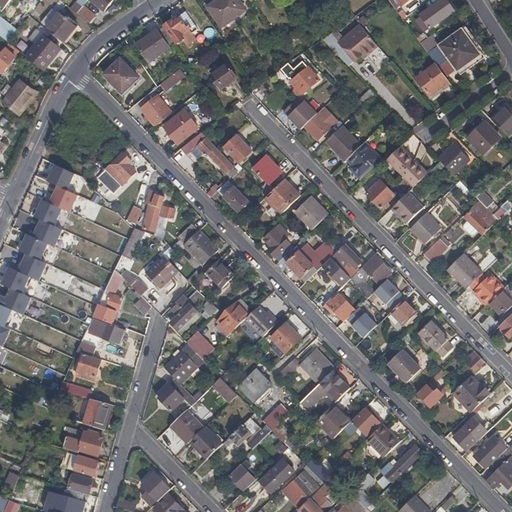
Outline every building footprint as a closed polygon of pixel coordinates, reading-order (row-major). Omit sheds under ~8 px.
[(29,14),(36,16),(40,2),(32,0),(29,14)] [(82,6),(83,5),(87,0),(89,0),(104,12),(113,0),(77,0),(76,1),(82,6)] [(216,0),(216,3),(208,8),(223,29),(247,11),(238,0),(216,0)] [(446,0),(442,0),(422,16),(431,29),(455,11),(446,0)] [(76,13),(90,24),(96,17),(83,5),(82,6),(76,13)] [(43,23),(49,27),(62,11),(56,7),(43,23)] [(47,30),(64,44),(79,25),(62,11),(49,27),(47,30)] [(176,22),(173,22),(166,27),(178,45),(185,40),(188,45),(196,39),(193,34),(199,30),(187,12),(179,17),(181,19),(176,22)] [(355,16),(352,12),(346,16),(349,21),(355,16)] [(331,48),(350,67),(363,56),(361,55),(364,53),(366,55),(369,56),(373,52),(370,48),(370,47),(367,43),(372,38),(361,26),(354,32),(356,34),(359,36),(350,44),(354,48),(348,53),(341,46),(337,43),(331,48)] [(433,51),(429,54),(437,65),(439,67),(444,63),(449,59),(451,62),(456,55),(473,44),(462,29),(433,51)] [(170,50),(157,32),(137,46),(149,64),(170,50)] [(421,34),(417,38),(421,43),(425,40),(421,34)] [(43,36),(26,58),(28,59),(43,71),(60,50),(43,36)] [(337,43),(341,46),(344,43),(342,41),(344,40),(341,37),(336,41),(337,43)] [(427,42),(422,45),(429,54),(433,51),(427,42)] [(481,55),(473,44),(456,55),(451,62),(455,67),(458,71),(481,55)] [(16,57),(5,49),(0,54),(0,71),(2,73),(16,57)] [(204,63),(212,75),(228,65),(220,53),(204,63)] [(137,78),(120,59),(104,74),(122,93),(137,78)] [(228,65),(212,76),(223,91),(239,80),(228,65)] [(318,80),(323,76),(314,65),(293,83),(298,88),(295,92),(299,97),(303,96),(320,82),(318,80)] [(439,67),(437,65),(417,79),(430,97),(450,83),(443,74),(439,67)] [(186,77),(180,70),(162,84),(167,91),(186,77)] [(21,80),(3,104),(21,118),(39,94),(21,80)] [(358,113),(376,95),(372,90),(354,108),(358,113)] [(141,108),(156,127),(173,114),(158,95),(141,108)] [(318,115),(306,102),(300,107),(295,102),(285,112),(302,130),(318,115)] [(492,121),(509,137),(511,134),(511,109),(508,105),(492,121)] [(326,108),(319,115),(332,130),(340,123),(326,108)] [(185,113),(165,128),(177,144),(197,129),(185,113)] [(332,130),(319,115),(306,127),(320,142),(332,130)] [(501,139),(486,123),(469,139),(485,156),(501,139)] [(344,127),(328,142),(340,154),(341,152),(348,160),(362,146),(344,127)] [(202,134),(181,150),(185,156),(197,147),(207,139),(202,134)] [(252,152),(238,137),(225,148),(240,164),(252,152)] [(215,149),(216,148),(207,139),(197,147),(205,155),(207,153),(228,174),(234,168),(215,149)] [(348,160),(354,167),(352,168),(361,177),(380,159),(365,144),(362,146),(348,160)] [(456,145),(440,160),(441,161),(455,176),(471,160),(456,145)] [(402,146),(399,148),(426,176),(429,173),(402,146)] [(399,148),(388,159),(415,187),(426,176),(399,148)] [(113,177),(121,186),(122,187),(136,173),(128,166),(131,163),(123,155),(111,167),(118,173),(113,177)] [(283,172),(268,156),(254,169),(270,185),(283,172)] [(53,164),(46,181),(57,186),(66,190),(74,174),(53,164)] [(356,181),(361,177),(352,168),(348,172),(356,181)] [(229,182),(223,174),(214,182),(221,189),(229,182)] [(117,190),(121,186),(113,177),(109,181),(117,190)] [(265,199),(282,215),(301,196),(285,180),(273,192),(269,195),(265,199)] [(395,196),(381,181),(367,194),(382,209),(395,196)] [(462,192),(467,188),(460,181),(456,185),(462,192)] [(221,189),(218,191),(239,213),(250,203),(229,182),(221,189)] [(262,187),(269,195),(273,192),(265,184),(262,187)] [(66,190),(57,186),(49,203),(62,209),(69,213),(77,195),(66,190)] [(96,192),(110,206),(114,202),(111,194),(104,187),(102,189),(100,187),(96,192)] [(138,230),(142,232),(143,230),(154,233),(159,217),(173,220),(176,210),(162,206),(164,198),(156,195),(156,193),(149,191),(146,204),(150,205),(147,214),(142,213),(138,230)] [(482,191),(476,197),(480,201),(486,208),(492,202),(482,191)] [(407,195),(393,208),(407,223),(423,207),(409,193),(407,195)] [(313,230),(328,216),(311,198),(296,213),(313,230)] [(62,209),(49,203),(41,200),(34,216),(40,219),(55,226),(62,209)] [(498,220),(493,215),(489,211),(484,205),(480,201),(471,209),(473,210),(466,217),(483,235),(490,227),(491,228),(498,220)] [(494,215),(499,220),(511,206),(511,205),(508,202),(494,215)] [(142,211),(134,207),(128,221),(136,225),(142,211)] [(427,214),(411,229),(426,244),(442,229),(427,214)] [(55,226),(40,219),(32,238),(48,245),(54,248),(62,229),(55,226)] [(178,240),(184,246),(196,235),(199,232),(193,226),(178,240)] [(134,231),(122,256),(128,260),(131,261),(145,233),(142,232),(138,230),(135,229),(134,231)] [(281,262),(294,249),(290,245),(291,244),(283,237),(282,236),(284,234),(281,231),(279,233),(276,230),(265,240),(272,248),(269,252),(276,259),(277,258),(281,262)] [(218,251),(200,231),(199,232),(196,235),(184,246),(203,266),(218,251)] [(48,245),(32,238),(26,235),(19,251),(24,254),(41,261),(48,245)] [(336,254),(346,245),(339,238),(330,247),(336,254)] [(448,247),(441,239),(424,255),(432,263),(448,247)] [(289,267),(306,284),(323,267),(325,265),(311,250),(308,252),(300,243),(294,249),(281,262),(277,266),(283,273),(289,267)] [(332,259),(342,270),(347,265),(350,267),(352,265),(356,269),(363,263),(346,245),(336,254),(337,254),(332,259)] [(389,279),(395,273),(383,262),(386,260),(379,253),(352,280),(349,282),(355,287),(367,301),(369,298),(357,286),(368,276),(380,288),(389,279)] [(467,290),(484,273),(465,253),(448,270),(467,290)] [(41,261),(24,254),(17,271),(29,276),(38,280),(46,263),(41,261)] [(122,256),(115,270),(120,275),(121,275),(128,260),(122,256)] [(161,290),(179,272),(168,261),(164,257),(146,274),(161,290)] [(323,267),(343,288),(344,287),(349,282),(352,280),(342,270),(332,259),(331,259),(325,265),(323,267)] [(235,277),(219,261),(206,273),(222,290),(235,277)] [(29,276),(17,271),(8,267),(0,284),(9,288),(22,294),(29,276)] [(115,270),(102,295),(111,298),(112,296),(120,275),(115,270)] [(122,277),(143,298),(150,291),(142,283),(126,273),(122,277)] [(197,273),(188,282),(193,287),(202,278),(197,273)] [(380,288),(376,292),(387,305),(401,291),(389,279),(380,288)] [(184,295),(192,287),(193,287),(188,282),(179,290),(184,295)] [(350,292),(355,287),(349,282),(344,287),(350,292)] [(460,298),(462,300),(465,303),(472,310),(487,296),(475,283),(460,298)] [(22,294),(9,288),(5,297),(0,294),(0,303),(23,314),(30,298),(22,294)] [(511,299),(502,290),(490,302),(502,315),(511,305),(511,299)] [(327,304),(345,322),(356,311),(338,293),(327,304)] [(97,306),(92,317),(98,320),(108,323),(113,325),(117,313),(119,313),(123,300),(112,296),(111,298),(102,295),(97,305),(97,306)] [(183,296),(176,303),(178,304),(172,310),(178,317),(171,324),(179,332),(198,312),(183,296)] [(151,310),(142,300),(135,307),(147,319),(151,310)] [(404,300),(391,312),(404,326),(417,313),(404,300)] [(247,320),(250,317),(237,304),(219,322),(231,334),(247,320)] [(204,314),(210,320),(217,313),(211,307),(204,314)] [(250,317),(247,320),(263,336),(278,322),(268,312),(266,314),(259,308),(250,317)] [(366,313),(353,326),(365,338),(378,326),(366,313)] [(510,338),(511,336),(511,315),(500,327),(510,338)] [(0,349),(36,365),(46,343),(0,322),(0,349)] [(449,340),(432,322),(420,334),(437,352),(438,351),(444,357),(454,348),(448,341),(449,340)] [(120,347),(127,330),(115,326),(114,328),(102,324),(101,327),(105,328),(100,340),(120,347)] [(301,339),(286,324),(271,339),(286,355),(301,339)] [(413,328),(407,333),(412,338),(417,332),(413,328)] [(204,361),(211,354),(215,350),(197,332),(186,343),(189,346),(204,361)] [(407,333),(396,344),(401,348),(411,339),(412,338),(407,333)] [(82,342),(79,349),(94,354),(97,347),(82,342)] [(180,384),(204,361),(189,346),(165,369),(175,379),(180,384)] [(320,385),(321,384),(334,372),(336,370),(317,351),(301,365),(320,385)] [(479,355),(475,352),(469,358),(473,362),(479,355)] [(221,379),(232,368),(230,366),(225,372),(212,359),(213,357),(211,354),(204,361),(221,379)] [(406,354),(400,361),(415,376),(422,370),(406,354)] [(96,379),(101,361),(84,355),(78,374),(82,375),(81,378),(86,380),(87,377),(89,377),(96,379)] [(473,362),(469,366),(474,372),(478,367),(485,361),(479,355),(473,362)] [(296,360),(279,376),(284,381),(301,365),(296,360)] [(415,376),(400,361),(392,368),(408,383),(415,376)] [(254,402),(255,402),(265,392),(271,385),(257,371),(240,388),(254,402)] [(342,380),(334,372),(333,373),(341,382),(342,380)] [(320,385),(301,404),(309,411),(327,394),(336,404),(351,389),(342,380),(341,382),(333,373),(321,384),(320,385)] [(454,394),(472,412),(491,394),(472,375),(454,394)] [(436,376),(418,393),(431,407),(444,395),(441,392),(433,384),(439,379),(436,376)] [(192,407),(197,402),(180,384),(175,379),(157,397),(172,412),(184,399),(192,407)] [(220,393),(230,404),(238,396),(221,379),(213,386),(218,391),(220,393)] [(66,387),(63,393),(65,393),(83,398),(90,400),(92,392),(78,388),(77,390),(66,387)] [(444,395),(431,407),(435,412),(448,399),(444,395)] [(104,431),(111,406),(90,400),(84,425),(104,431)] [(278,426),(291,414),(282,405),(264,422),(267,426),(273,431),(278,426)] [(350,423),(333,406),(318,422),(334,439),(350,423)] [(366,408),(352,421),(367,436),(380,422),(366,408)] [(189,444),(190,443),(205,429),(188,411),(172,426),(186,441),(181,446),(184,449),(189,444)] [(511,415),(508,420),(505,417),(493,428),(501,437),(511,426),(511,415)] [(454,438),(468,451),(487,433),(485,430),(477,437),(476,437),(485,428),(475,418),(454,438)] [(243,427),(224,444),(227,448),(233,442),(236,445),(249,433),(251,435),(259,427),(251,419),(243,427)] [(253,450),(273,431),(267,426),(248,445),(253,450)] [(284,432),(278,426),(273,431),(278,437),(284,432)] [(383,426),(368,440),(385,457),(400,443),(383,426)] [(190,443),(207,461),(223,445),(206,427),(205,429),(190,443)] [(71,429),(68,438),(82,442),(85,433),(71,429)] [(65,450),(79,454),(80,452),(99,457),(105,438),(97,436),(95,436),(96,433),(90,432),(90,434),(85,433),(82,442),(68,438),(65,450)] [(278,437),(290,449),(295,443),(284,432),(278,437)] [(474,456),(487,469),(492,464),(499,457),(508,448),(496,435),(474,456)] [(498,470),(486,482),(494,489),(502,482),(509,489),(511,486),(511,458),(511,457),(511,445),(508,448),(499,457),(492,464),(498,470)] [(394,467),(390,464),(382,472),(392,483),(422,453),(415,446),(397,464),(394,467)] [(73,455),(69,471),(76,472),(80,457),(73,455)] [(80,457),(76,472),(94,478),(99,463),(80,457)] [(324,483),(330,477),(313,460),(307,466),(324,483)] [(294,472),(283,461),(261,482),(271,493),(294,472)] [(245,492),(256,481),(247,471),(251,467),(246,462),(231,477),(245,492)] [(304,469),(307,466),(304,464),(297,471),(299,473),(304,469)] [(321,486),(324,483),(307,466),(304,469),(321,486)] [(159,503),(175,487),(160,472),(157,475),(156,475),(143,488),(148,492),(159,503)] [(319,487),(304,472),(284,492),(298,506),(319,487)] [(370,472),(358,484),(364,490),(376,479),(370,472)] [(6,490),(14,493),(20,480),(12,476),(6,490)] [(74,476),(70,491),(89,496),(94,481),(74,476)] [(326,486),(340,501),(347,495),(330,477),(324,483),(326,486)] [(231,493),(222,483),(212,492),(221,502),(231,493)] [(18,500),(17,504),(21,505),(38,510),(43,491),(26,485),(23,493),(30,496),(28,503),(18,500)] [(366,509),(367,510),(374,503),(357,485),(349,492),(350,493),(366,509)] [(328,511),(333,508),(340,501),(326,486),(305,506),(310,511),(328,511)] [(142,498),(153,509),(159,503),(148,492),(142,498)] [(341,502),(351,511),(362,511),(366,509),(350,493),(341,501),(341,502)] [(185,511),(169,496),(155,509),(157,511),(185,511)] [(227,509),(230,511),(237,511),(247,503),(240,496),(227,509)] [(0,510),(3,511),(8,501),(0,497),(0,510)] [(445,511),(456,502),(452,497),(439,509),(441,511),(445,511)] [(399,511),(427,511),(414,498),(399,511)] [(119,501),(116,509),(127,511),(135,511),(137,505),(119,501)] [(5,511),(18,511),(21,505),(17,504),(10,502),(5,511)]
